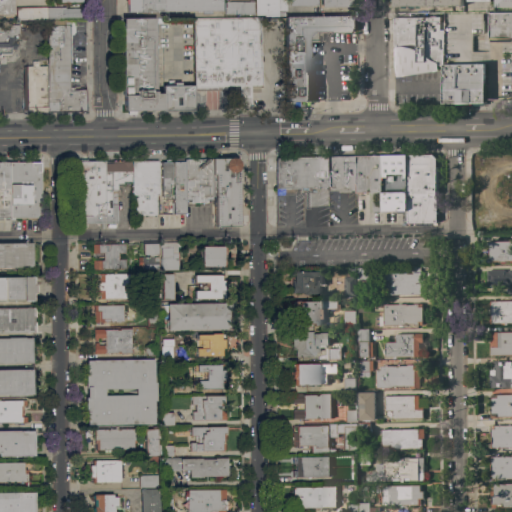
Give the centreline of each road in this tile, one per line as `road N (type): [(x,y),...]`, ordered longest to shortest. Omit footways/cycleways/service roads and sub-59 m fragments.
road 1 (primary): [(333,131),(0,139)]
road 2 (residential): [(258,511),(256,231)]
road 3 (residential): [(62,511),(59,237)]
road 4 (residential): [(459,511),(458,254)]
road 5 (residential): [(104,136),(104,0)]
road 6 (residential): [(375,129),(375,0)]
road 7 (residential): [(458,254),(457,129)]
